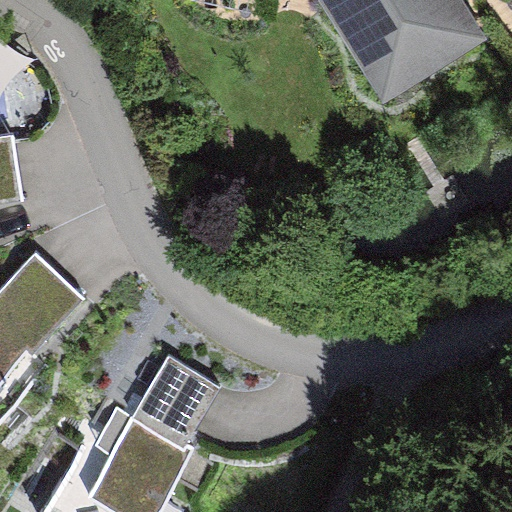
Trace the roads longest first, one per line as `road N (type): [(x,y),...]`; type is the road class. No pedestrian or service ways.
road 1 (residential): [(17,0),(52,24),(106,112),(153,237),(202,304),(277,346),(347,361),(439,352),(511,310)]
road 2 (track): [(439,352),(364,511)]
